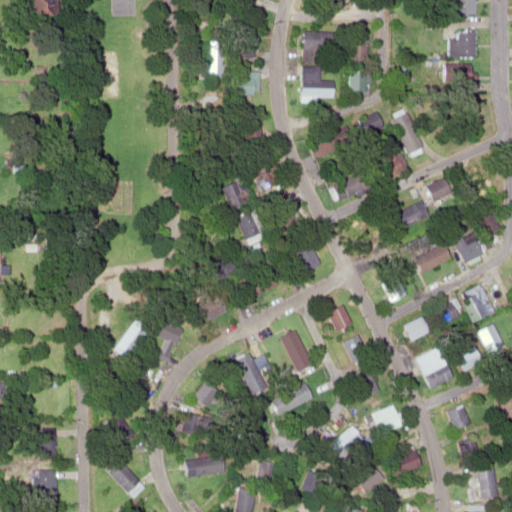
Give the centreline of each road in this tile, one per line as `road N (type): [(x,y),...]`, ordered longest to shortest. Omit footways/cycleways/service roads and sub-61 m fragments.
road 1 (residential): [(80,511),(87,279),(106,269),(175,266),(176,0)]
road 2 (residential): [(444,511),(435,449),(281,130)]
road 3 (residential): [(181,511),(155,474),(155,435),(166,393),(190,356),(348,272)]
road 4 (residential): [(487,264),(511,303),(508,370),(416,408),(379,459),(342,487),(335,511)]
road 5 (residential): [(281,130),(383,94),(381,15),(282,14)]
road 6 (residential): [(487,264),(503,253),(508,234),(498,0)]
road 7 (residential): [(322,220),(507,133)]
road 8 (residential): [(281,130),(276,36),(286,0)]
road 9 (residential): [(375,323),(487,264)]
